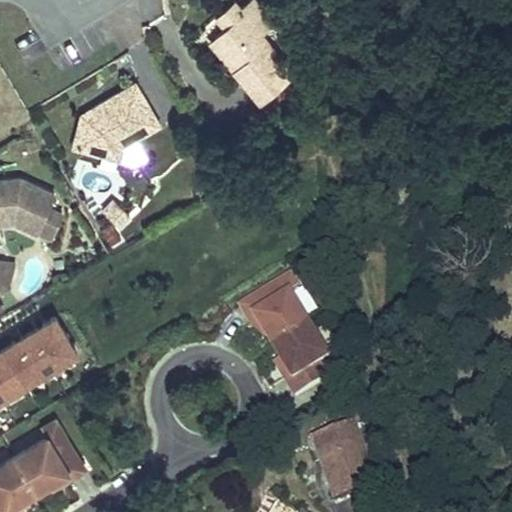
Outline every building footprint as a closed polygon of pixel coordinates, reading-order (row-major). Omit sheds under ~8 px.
[(249,5),(237,15),(240,19),(221,35),(211,44),(235,72),(230,76),(257,107),(291,78),(258,40),(270,30),(249,5)] [(231,8),(212,25),(221,35),(240,19),(237,15),(231,8)] [(206,48),(230,76),(235,72),(211,44),(206,48)] [(102,139),(93,144),(83,169),(128,184),(133,171),(170,149),(146,108),(99,135),(102,139)] [(23,187),(0,189),(0,224),(13,223),(13,231),(17,230),(39,241),(56,202),(23,187)] [(13,223),(0,224),(0,232),(13,231),(13,223)] [(0,274),(0,301),(12,295),(0,274)] [(289,280),(240,310),(249,324),(254,321),(266,341),(273,352),(309,331),(289,299),(298,294),(289,280)] [(0,400),(74,355),(52,319),(0,350),(0,400)] [(254,321),(249,324),(261,344),(266,341),(254,321)] [(309,331),(273,352),(280,364),(292,384),(287,387),(296,401),(328,382),(320,369),(329,363),(309,331)] [(280,364),(275,367),(287,387),(292,384),(280,364)] [(13,457),(36,492),(47,485),(68,472),(71,477),(83,469),(52,420),(40,428),(45,436),(24,450),(13,457)] [(317,460),(331,501),(374,486),(360,445),(317,460)] [(0,511),(3,511),(24,500),(36,492),(13,457),(3,463),(0,464),(0,511)] [(68,472),(47,485),(51,490),(71,477),(68,472)] [(24,500),(3,511),(15,511),(27,505),(24,500)]
